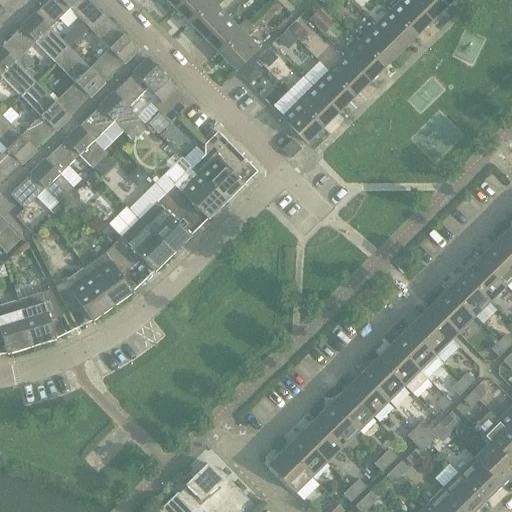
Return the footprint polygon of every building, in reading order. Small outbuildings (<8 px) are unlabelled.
[(0,0),(0,16),(16,0),(0,0)] [(89,0),(50,0),(36,15),(50,29),(70,10),(110,50),(90,69),(90,70),(104,84),(139,50),(89,0)] [(165,0),(175,10),(184,0),(165,0)] [(184,0),(175,10),(190,25),(215,0),(184,0)] [(225,0),(215,0),(190,25),(205,41),(228,18),(218,7),(225,0)] [(409,0),(403,0),(391,12),(416,38),(432,22),(409,0)] [(440,0),(409,0),(432,22),(447,7),(440,0)] [(391,12),(375,27),(401,53),(416,38),(391,12)] [(36,15),(1,48),(16,63),(36,43),(56,63),(70,49),(50,29),(36,15)] [(228,18),(205,41),(220,56),(251,26),(246,21),(239,29),(228,18)] [(297,24),(290,32),(298,40),(305,33),(297,24)] [(251,26),(220,56),(236,72),(259,50),(248,38),(256,31),(251,26)] [(375,27),(360,42),(385,68),(401,53),(375,27)] [(287,30),(278,40),(286,48),(296,39),(287,30)] [(360,42),(344,57),(370,83),(385,68),(360,42)] [(1,48),(0,49),(0,78),(2,77),(21,97),(36,83),(16,63),(1,48)] [(70,49),(56,63),(75,84),(56,103),(55,103),(70,118),(104,84),(90,70),(90,69),(70,49)] [(264,53),(259,59),(266,66),(275,57),(268,50),(264,53)] [(344,57),(329,73),(354,99),(370,83),(344,57)] [(148,60),(114,94),(128,109),(128,108),(148,89),(161,103),(155,109),(171,126),(191,106),(175,89),(176,89),(148,60)] [(253,64),(240,76),(250,86),(260,76),(261,72),(253,64)] [(329,73),(314,88),(339,114),(354,99),(329,73)] [(36,83),(21,97),(41,117),(22,136),(21,137),(35,151),(70,118),(55,103),(56,103),(36,83)] [(314,88),(298,103),(324,129),(339,114),(314,88)] [(114,94),(79,128),(94,142),(104,152),(124,133),(127,136),(142,122),(128,108),(128,109),(114,94)] [(324,129),(298,103),(282,119),(307,145),(324,129)] [(0,118),(0,153),(2,156),(0,157),(0,184),(1,186),(35,151),(21,137),(22,136),(2,116),(0,118)] [(79,128),(45,161),(60,176),(80,156),(93,170),(108,156),(104,152),(94,142),(79,128)] [(196,147),(183,160),(192,169),(227,204),(258,173),(257,172),(218,133),(206,145),(205,146),(205,156),(196,147)] [(293,141),(282,151),(291,160),(302,150),(293,141)] [(107,159),(96,169),(102,176),(113,165),(107,159)] [(45,161),(10,196),(25,210),(37,198),(50,212),(59,204),(64,198),(73,189),(60,176),(45,161)] [(192,169),(166,195),(186,215),(195,207),(209,221),(227,204),(192,169)] [(166,195),(139,221),(174,256),(192,238),(177,224),(186,215),(166,195)] [(0,248),(7,255),(21,241),(0,219),(0,248)] [(139,221),(113,247),(133,268),(141,259),(156,274),(174,256),(139,221)] [(511,232),(510,230),(495,246),(511,262),(511,232)] [(511,262),(495,246),(479,261),(505,287),(511,280),(511,262)] [(106,254),(85,269),(114,309),(134,294),(122,277),(133,268),(113,247),(106,254)] [(479,261),(464,276),(489,303),(505,287),(479,261)] [(114,309),(85,269),(64,283),(56,288),(68,313),(81,307),(93,323),(114,309)] [(464,276),(448,292),(474,318),(489,303),(464,276)] [(42,295),(18,302),(32,349),(56,342),(50,322),(63,316),(50,290),(42,295)] [(448,292),(431,308),(432,309),(433,308),(457,333),(456,333),(457,334),(474,318),(448,292)] [(0,307),(0,337),(2,337),(8,356),(32,349),(18,302),(0,307)] [(426,314),(409,330),(443,365),(459,349),(451,340),(452,340),(451,339),(450,339),(426,315),(427,314),(426,314)] [(409,330),(394,345),(428,380),(443,365),(409,330)] [(511,340),(506,335),(499,343),(506,351),(511,345),(511,340)] [(506,351),(499,343),(491,350),(499,358),(506,351)] [(394,345),(378,361),(404,387),(412,395),(428,380),(394,345)] [(511,368),(511,356),(511,355),(503,362),(511,370),(511,368)] [(378,361),(362,376),(388,402),(404,387),(378,361)] [(467,374),(459,382),(467,389),(475,382),(467,374)] [(362,376),(347,391),(373,417),(388,402),(362,376)] [(467,389),(459,382),(452,389),(459,397),(467,389)] [(479,386),(471,394),(479,401),(487,394),(479,386)] [(347,391),(332,406),(357,433),(373,417),(347,391)] [(479,401),(471,394),(464,401),(471,409),(479,401)] [(452,405),(444,397),(436,404),(444,412),(452,405)] [(332,406),(316,421),(342,448),(357,433),(332,406)] [(511,408),(499,422),(511,435),(511,408)] [(482,438),(490,445),(491,445),(509,463),(510,462),(511,460),(511,435),(499,422),(490,413),(475,428),(483,437),(482,438)] [(449,416),(440,424),(449,434),(458,425),(449,416)] [(316,421),(301,437),(327,463),(342,448),(316,421)] [(423,422),(415,430),(422,437),(430,430),(423,422)] [(407,437),(415,445),(422,437),(415,430),(407,437)] [(430,430),(422,437),(430,445),(438,437),(430,430)] [(301,437),(285,452),(311,478),(327,463),(301,437)] [(422,437),(415,445),(422,453),(430,445),(422,437)] [(491,445),(490,445),(475,460),(501,486),(511,475),(511,464),(510,462),(509,463),(491,445)] [(390,450),(382,458),(390,466),(397,458),(390,450)] [(285,452),(269,468),(295,494),(303,503),(320,486),(311,478),(285,452)] [(390,466),(382,458),(374,465),(382,473),(390,466)] [(475,460),(460,475),(485,501),(501,486),(475,460)] [(402,462),(394,470),(402,478),(409,470),(402,462)] [(178,494),(159,511),(241,511),(245,508),(229,492),(222,485),(225,483),(221,479),(208,465),(186,486),(187,488),(180,496),(178,494)] [(402,478),(394,470),(386,477),(394,485),(402,478)] [(460,475),(444,490),(465,511),(474,511),(485,501),(460,475)] [(359,480),(351,488),(359,496),(366,488),(359,480)] [(359,496),(351,488),(343,496),(351,503),(359,496)] [(465,511),(444,490),(429,506),(435,511),(465,511)] [(371,493),(363,500),(371,508),(378,500),(371,493)] [(366,511),(371,508),(363,500),(355,508),(359,511),(366,511)] [(324,511),(342,511),(343,511),(334,502),(324,511)]
